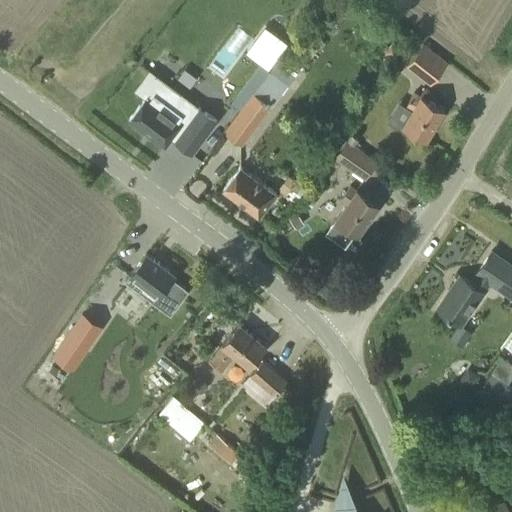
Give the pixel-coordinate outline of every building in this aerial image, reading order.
[(264,27),(245,53),(267,69),(286,43),(264,27)] [(447,63),(423,44),(406,65),(430,84),(447,63)] [(141,102),(129,118),(166,145),(173,136),(175,138),(194,151),(218,118),(200,105),(151,69),(136,90),(146,97),(145,98),(141,102)] [(275,95),(286,81),(271,70),(266,76),(224,132),(239,143),(275,95)] [(427,99),(417,92),(407,109),(414,113),(406,128),(426,140),(445,109),(427,99)] [(338,159),(365,178),(375,163),(348,144),(338,159)] [(260,216),(272,200),(276,195),(239,167),(235,172),(223,188),(260,216)] [(288,174),(277,188),(294,201),(305,187),(288,174)] [(379,205),(363,193),(352,186),(341,202),(346,205),(336,219),(358,234),(379,205)] [(511,264),(509,262),(492,251),(471,282),(460,274),(438,307),(461,323),(483,290),(483,289),(490,280),(511,294),(511,264)] [(126,279),(139,289),(136,293),(159,311),(167,300),(160,294),(175,274),(146,252),(134,268),(126,279)] [(105,307),(137,330),(150,313),(118,289),(105,307)] [(221,371),(231,358),(237,352),(252,364),(267,346),(239,323),(226,338),(218,348),(208,360),(221,371)] [(73,325),(52,355),(73,369),(94,339),(73,325)] [(511,418),(511,386),(507,383),(511,375),(511,365),(500,357),(475,394),(511,418)] [(283,384),(287,379),(263,359),(250,374),(263,385),(274,395),(269,401),(277,407),(289,391),(290,390),(283,384)] [(111,404),(101,419),(127,435),(151,396),(146,393),(153,382),(125,364),(103,399),(111,404)] [(172,392),(156,411),(189,439),(205,420),(172,392)] [(238,453),(216,433),(208,442),(231,462),(238,453)] [(489,511),(510,511),(501,493),(484,500),(489,511)] [(337,503),(334,511),(357,511),(353,502),(337,503)]
